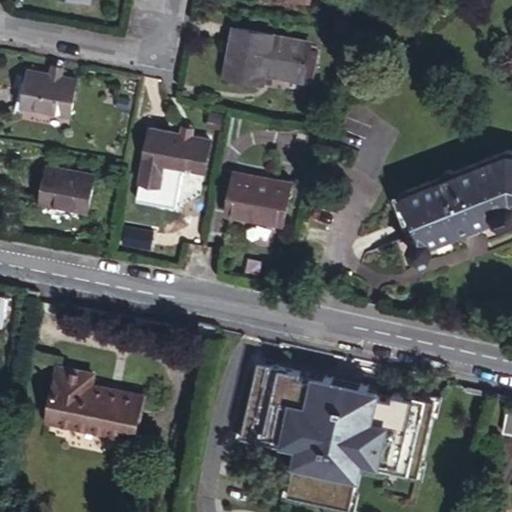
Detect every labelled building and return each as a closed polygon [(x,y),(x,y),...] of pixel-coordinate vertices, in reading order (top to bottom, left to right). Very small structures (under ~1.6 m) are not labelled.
[(264,71),(274,73),(304,79),(305,77),(311,51),(312,44),(272,35),(272,32),(237,26),(227,75),(261,81),(264,71)] [(311,51),(305,77),(312,78),(317,52),(311,51)] [(74,111),(81,76),(34,66),(26,101),(74,111)] [(272,83),(274,73),(264,71),(261,81),(272,83)] [(180,129),(194,132),(196,123),(182,121),(180,129)] [(214,136),(194,132),(180,129),(155,124),(144,174),(163,178),(168,158),(207,166),(214,136)] [(511,145),(457,166),(453,164),(446,167),(445,170),(403,187),(418,225),(414,227),(409,239),(412,249),(423,253),(432,250),(436,239),(435,235),(496,212),(502,217),(511,213),(511,145)] [(91,207),(97,173),(52,163),(45,198),(91,207)] [(285,225),(295,181),(238,170),(229,212),(285,225)] [(154,225),(127,219),(122,239),(150,245),(154,225)] [(236,435),(277,444),(279,437),(303,442),(300,456),(292,454),(284,491),(347,504),(355,468),(348,467),(351,453),(374,458),(372,466),(414,476),(431,400),(388,391),(387,396),(373,393),(363,391),(364,385),(355,383),(354,388),(327,382),(328,377),(319,375),(318,381),(310,379),(294,375),(295,370),(253,360),(236,435)] [(148,401),(97,390),(100,379),(65,372),(54,426),(141,443),(148,401)] [(303,442),(279,437),(277,444),(293,448),(292,454),(300,456),(303,442)] [(348,467),(355,468),(356,462),(372,466),(374,458),(351,453),(348,467)]
